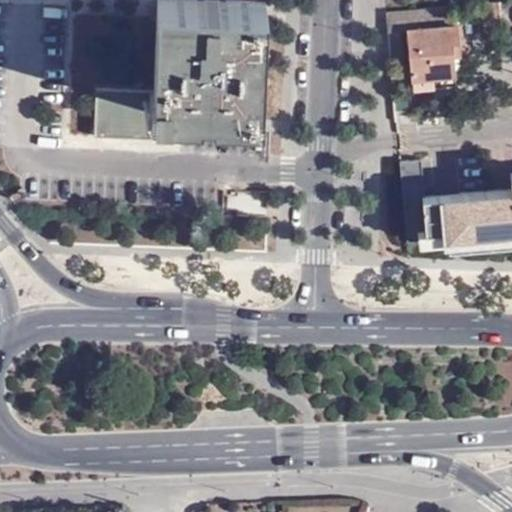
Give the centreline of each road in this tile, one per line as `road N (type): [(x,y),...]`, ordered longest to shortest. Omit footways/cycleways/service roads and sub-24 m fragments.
road 1 (residential): [(324,0),(315,326)]
road 2 (secondary): [(223,325),(74,292),(0,214)]
road 3 (tertiary): [(278,448),(438,462),(511,509)]
road 4 (primary): [(32,449),(57,455),(278,448)]
road 5 (primary): [(278,448),(511,432)]
road 6 (primary): [(223,325),(32,324),(3,343)]
road 7 (primary): [(511,330),(315,326)]
